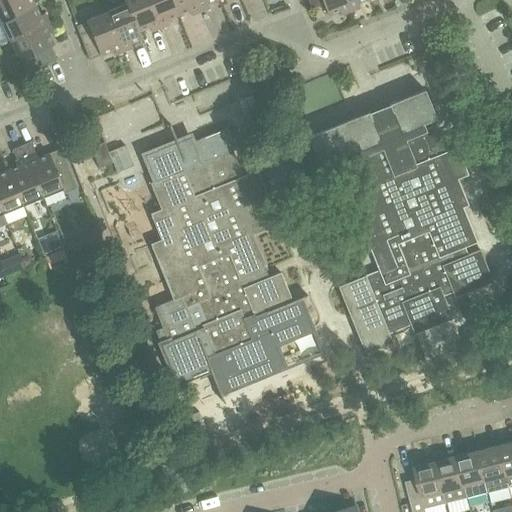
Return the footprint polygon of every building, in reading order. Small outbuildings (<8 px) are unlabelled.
[(0,0),(0,20),(0,21),(34,5),(32,0),(0,0)] [(106,12),(123,51),(132,48),(130,43),(142,38),(139,31),(126,0),(123,0),(125,4),(106,12)] [(160,28),(148,0),(126,0),(139,31),(149,27),(150,32),(160,28)] [(167,20),(178,15),(172,0),(148,0),(160,28),(169,24),(167,20)] [(200,12),(195,0),(172,0),(178,15),(189,11),(191,15),(200,12)] [(216,0),(195,0),(200,12),(209,8),(207,4),(216,0)] [(351,11),(346,0),(307,0),(311,9),(323,4),(328,15),(340,11),(342,15),(351,11)] [(346,0),(351,11),(360,8),(358,3),(365,0),(346,0)] [(0,21),(10,40),(48,22),(44,13),(40,15),(34,5),(0,21)] [(86,22),(76,26),(75,27),(88,60),(112,51),(114,55),(123,51),(106,12),(86,20),(86,22)] [(53,31),(48,22),(10,40),(19,61),(53,44),(48,33),(53,31)] [(462,207),(467,205),(457,179),(467,175),(456,147),(441,154),(439,149),(440,148),(431,127),(424,130),(422,124),(436,118),(424,90),(389,104),(392,112),(371,119),(368,112),(307,137),(309,142),(302,145),(311,167),(328,160),(332,169),(337,167),(350,162),(360,187),(349,191),(360,217),(349,221),(360,248),(368,245),(462,207)] [(144,155),(155,181),(150,183),(161,209),(150,214),(161,240),(150,244),(161,271),(169,268),(252,234),(268,228),(257,202),(268,197),(257,170),(241,177),(239,172),(240,171),(232,151),(235,150),(236,150),(236,148),(228,128),(179,147),(177,142),(144,155)] [(30,141),(21,145),(42,197),(62,189),(64,193),(77,188),(65,157),(52,162),(49,153),(37,158),(30,141)] [(112,163),(103,142),(90,148),(99,168),(112,163)] [(22,205),(42,197),(21,145),(12,149),(19,165),(8,170),(22,205)] [(126,169),(124,163),(118,149),(108,152),(117,173),(126,169)] [(24,212),(22,205),(8,170),(0,172),(0,207),(5,220),(9,222),(23,216),(24,212)] [(388,332),(409,324),(414,334),(415,333),(451,318),(442,296),(452,292),(454,297),(492,281),(479,250),(463,256),(460,249),(476,242),(462,207),(368,245),(378,271),(376,272),(377,276),(367,280),(365,276),(364,277),(365,279),(340,289),(339,287),(338,287),(365,354),(366,353),(365,351),(390,341),(391,343),(392,343),(388,332)] [(103,243),(100,236),(98,230),(86,235),(92,251),(100,248),(104,246),(103,243)] [(169,268),(180,296),(154,307),(162,328),(155,331),(176,383),(211,369),(220,392),(286,365),(277,343),(313,329),(301,298),(291,301),(280,273),(264,279),(260,272),(266,269),(252,234),(169,268)] [(62,251),(61,249),(42,256),(43,259),(46,266),(47,269),(66,261),(65,258),(62,251)] [(473,310),(468,298),(456,302),(461,314),(473,310)] [(510,488),(511,487),(511,435),(509,436),(511,442),(499,445),(510,488)] [(490,493),(510,488),(499,445),(487,448),(485,442),(477,444),(490,493)] [(469,453),(457,456),(468,498),(490,493),(477,444),(468,446),(469,453)] [(447,503),(468,498),(457,456),(445,459),(443,452),(435,455),(445,497),(447,503)] [(426,511),(424,502),(445,497),(435,455),(426,457),(427,463),(415,467),(417,477),(405,480),(413,511),(426,511)]
